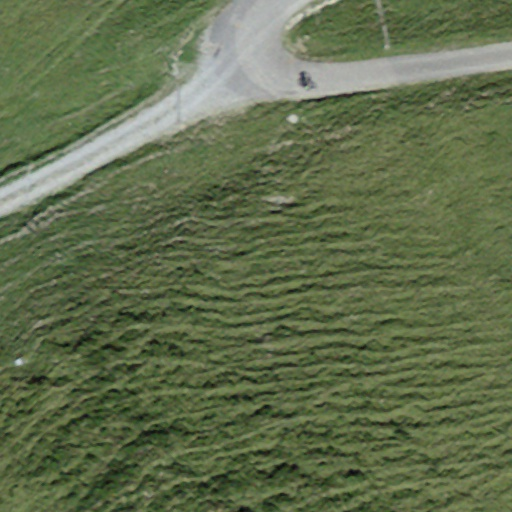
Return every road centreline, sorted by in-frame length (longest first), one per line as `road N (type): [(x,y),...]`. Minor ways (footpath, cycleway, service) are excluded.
road 1 (track): [(275,0),(260,17),(256,50),(287,79),(511,56)]
road 2 (track): [(256,50),(0,201)]
